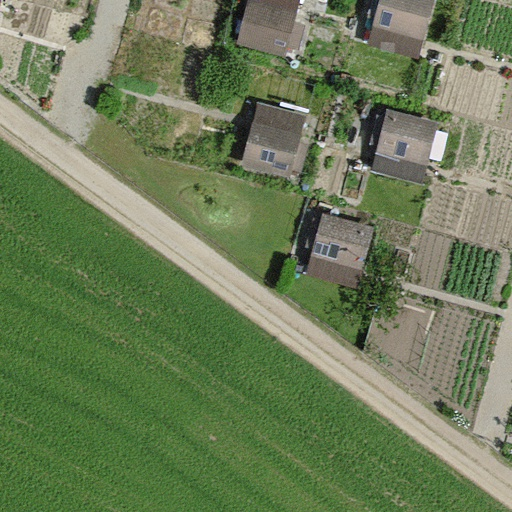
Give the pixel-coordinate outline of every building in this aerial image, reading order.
[(251,0),(251,3),(299,16),(303,0),(251,0)] [(374,0),(369,18),(379,21),(384,0),(374,0)] [(434,0),(384,0),(379,21),(378,28),(424,40),(434,0)] [(251,3),(241,42),(288,55),(290,50),(297,22),(299,16),(251,3)] [(298,52),(305,24),(297,22),(290,50),(298,52)] [(424,40),(378,28),(373,48),(419,60),(424,40)] [(256,125),(304,138),(309,119),(261,106),(256,125)] [(438,125),(391,113),(390,117),(382,147),(381,154),(427,166),(438,125)] [(380,115),(372,144),(382,147),(390,117),(380,115)] [(256,125),(246,164),(294,177),(295,172),(302,144),(304,138),(256,125)] [(303,174),(310,146),(302,144),(295,172),(303,174)] [(427,166),(381,154),(375,174),(422,186),(427,166)] [(374,230),(326,218),(325,222),(317,251),(315,258),(364,270),(374,230)] [(315,219),(307,249),(317,251),(325,222),(315,219)] [(364,270),(315,258),(311,276),(359,289),(364,270)]
